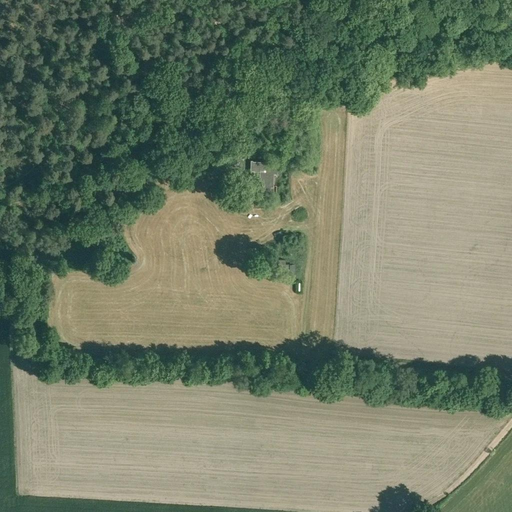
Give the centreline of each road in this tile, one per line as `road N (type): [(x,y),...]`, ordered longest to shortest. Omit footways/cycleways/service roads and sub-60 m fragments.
road 1 (track): [(511,48),(451,42),(374,88),(223,104),(167,133)]
road 2 (track): [(132,74),(167,133),(51,197),(0,212)]
road 3 (track): [(411,511),(465,478),(511,423)]
